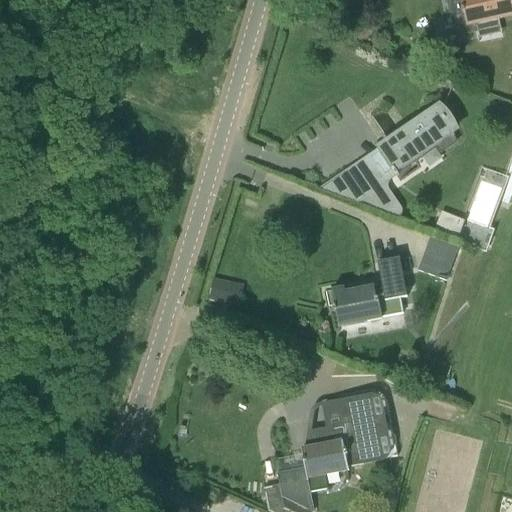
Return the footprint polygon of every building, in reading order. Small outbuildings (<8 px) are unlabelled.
[(475,25),(511,16),(511,4),(511,0),(446,0),(456,37),(476,32),(475,25)] [(453,119),(458,115),(456,112),(454,109),(451,107),(449,104),(446,102),(438,111),(441,114),(444,117),(446,120),(448,123),(453,119)] [(452,132),(436,110),(379,150),(394,170),(391,172),(395,178),(398,176),(396,173),(432,148),(441,155),(456,145),(453,136),(452,132)] [(358,189),(351,179),(347,172),(319,191),(356,204),(385,184),(379,175),(358,189)] [(465,223),(442,213),(433,233),(457,243),(465,223)] [(418,273),(446,283),(459,249),(430,239),(418,273)] [(408,298),(400,260),(378,264),(382,287),(345,294),(344,290),(332,292),(335,308),(333,308),(334,313),(336,313),(339,329),(382,320),(382,318),(403,314),(400,300),(408,298)] [(225,306),(238,309),(243,286),(230,284),(225,306)] [(330,421),(332,432),(307,436),(305,451),(301,451),(304,471),(277,476),(281,499),(299,507),(307,511),(312,511),(310,494),(327,491),(325,480),(348,476),(347,468),(383,462),(383,463),(398,460),(388,404),(384,397),(377,392),(369,391),(370,397),(353,399),(325,405),(328,421),(330,421)]
